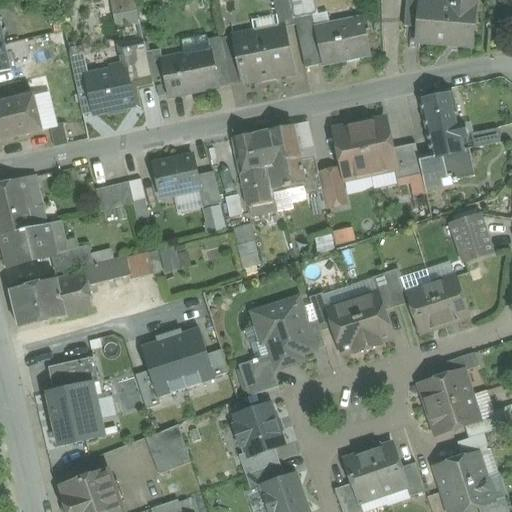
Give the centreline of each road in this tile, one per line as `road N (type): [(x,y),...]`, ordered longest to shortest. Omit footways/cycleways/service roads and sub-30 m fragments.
road 1 (residential): [(0,171),(511,63)]
road 2 (residential): [(404,363),(294,400),(311,451)]
road 3 (residential): [(311,451),(400,421),(404,363)]
